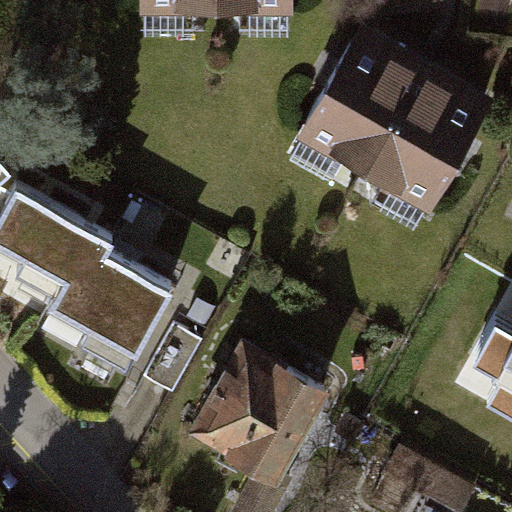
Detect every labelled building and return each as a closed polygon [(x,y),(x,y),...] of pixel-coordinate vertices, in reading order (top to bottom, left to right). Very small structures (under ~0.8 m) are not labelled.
[(295,0),(144,0),(145,9),(296,9),(295,0)] [(492,90),(353,19),(296,130),(435,201),(492,90)] [(99,248),(6,199),(0,209),(0,265),(70,302),(94,256),(99,248)] [(94,256),(70,302),(51,337),(127,377),(170,296),(94,256)] [(511,319),(501,313),(473,361),(511,382),(511,319)] [(343,395),(252,345),(204,430),(295,480),(343,395)]
